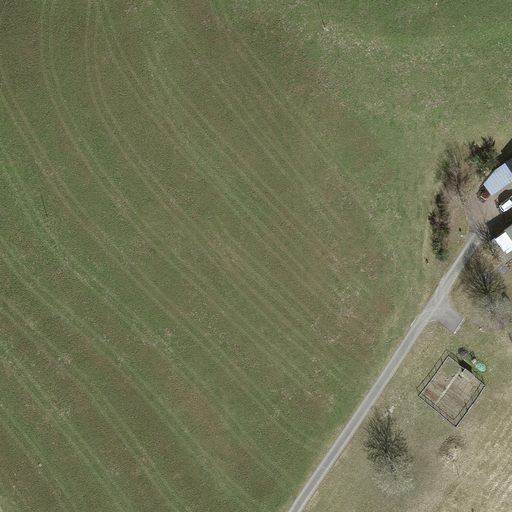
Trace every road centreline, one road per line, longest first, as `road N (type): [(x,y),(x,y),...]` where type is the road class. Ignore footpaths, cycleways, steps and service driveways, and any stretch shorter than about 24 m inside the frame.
road 1 (track): [(259,0),(312,19),(447,38),(511,34)]
road 2 (track): [(419,319),(413,226),(434,168),(465,136),(511,123)]
